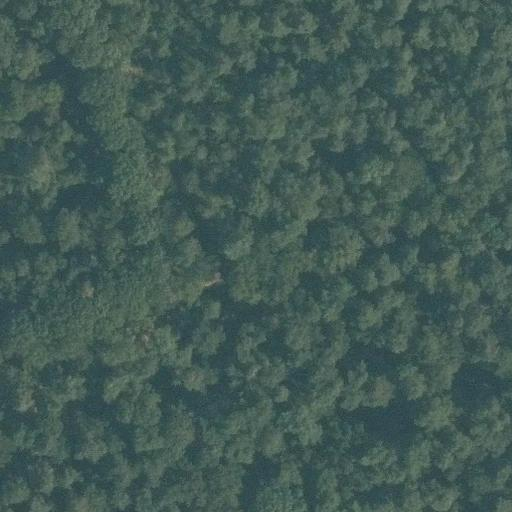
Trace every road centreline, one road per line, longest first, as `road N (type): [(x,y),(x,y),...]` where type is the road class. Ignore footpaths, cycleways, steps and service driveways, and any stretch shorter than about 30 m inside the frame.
road 1 (track): [(152,314),(240,511)]
road 2 (track): [(152,314),(0,363)]
